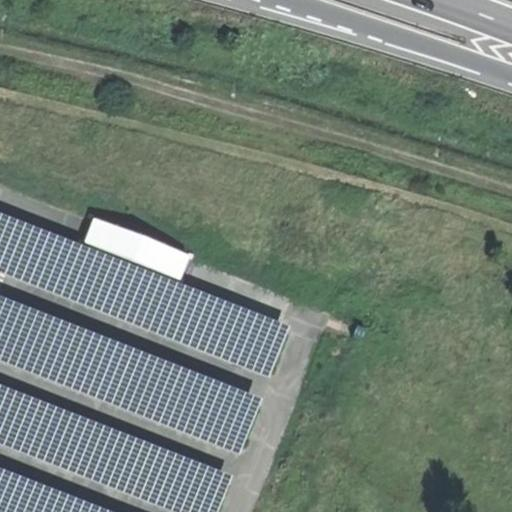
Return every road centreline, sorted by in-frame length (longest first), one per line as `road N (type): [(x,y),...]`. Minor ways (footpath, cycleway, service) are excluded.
road 1 (track): [(0,43),(280,106),(511,175)]
road 2 (trunk): [(285,0),(511,75)]
